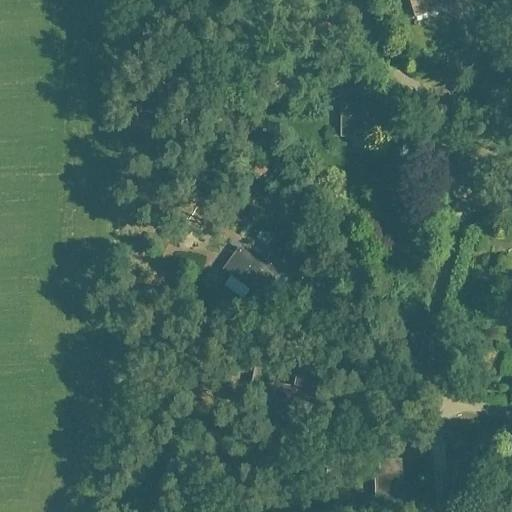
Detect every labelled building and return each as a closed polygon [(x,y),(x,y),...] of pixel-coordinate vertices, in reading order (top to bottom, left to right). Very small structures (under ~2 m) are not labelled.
[(453,0),(409,0),(413,10),(425,6),(427,14),(455,5),(453,0)] [(341,81),(342,101),(363,101),(363,81),(341,81)] [(352,136),(352,131),(382,131),(381,105),(341,105),(342,136),(352,136)] [(262,266),(238,249),(223,271),(261,297),(275,276),(286,284),(293,274),(268,257),(262,266)] [(250,386),(260,387),(257,407),(302,415),(306,392),(315,394),(317,381),(296,377),(294,387),(274,384),(276,370),(254,367),(250,386)] [(393,448),(393,435),(377,435),(377,448),(393,448)] [(375,474),(376,505),(402,503),(400,462),(380,463),(380,474),(375,474)]
